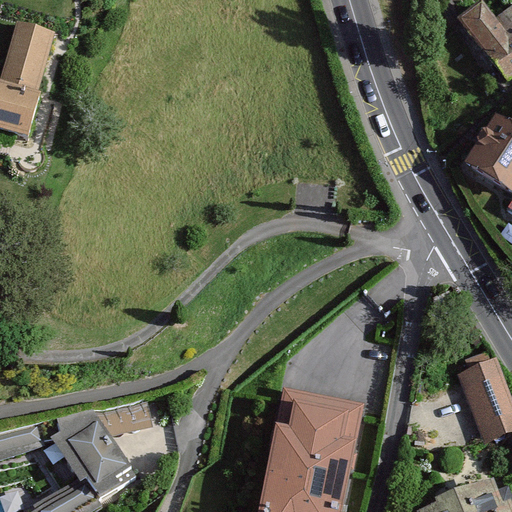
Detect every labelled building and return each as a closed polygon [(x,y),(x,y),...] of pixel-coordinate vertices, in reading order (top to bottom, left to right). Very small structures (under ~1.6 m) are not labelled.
[(482,22),(463,36),(508,93),(511,89),(511,23),(494,38),(482,22)] [(53,42),(21,34),(8,88),(0,85),(0,143),(31,151),(41,113),(35,112),(53,42)] [(511,149),(498,141),(470,187),(511,212),(511,149)] [(511,404),(495,362),(458,377),(485,446),(511,435),(511,404)] [(345,511),(366,408),(284,392),(260,511),(345,511)] [(108,441),(156,428),(149,402),(101,415),(108,441)] [(0,467),(48,456),(41,430),(0,440),(0,467)] [(109,511),(141,490),(103,434),(59,464),(81,495),(55,511),(109,511)] [(4,498),(6,511),(21,511),(23,511),(20,496),(4,498)]
